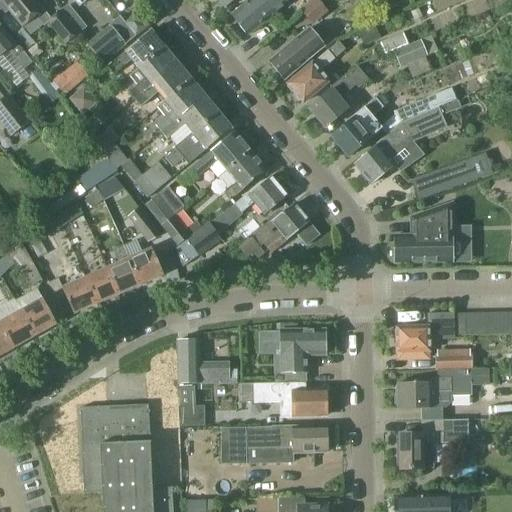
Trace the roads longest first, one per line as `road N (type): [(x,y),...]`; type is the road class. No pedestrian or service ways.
road 1 (residential): [(0,412),(148,320),(227,300),(357,288)]
road 2 (residential): [(357,288),(356,224),(181,0)]
road 3 (residential): [(363,511),(357,288)]
road 4 (residential): [(357,288),(511,284)]
